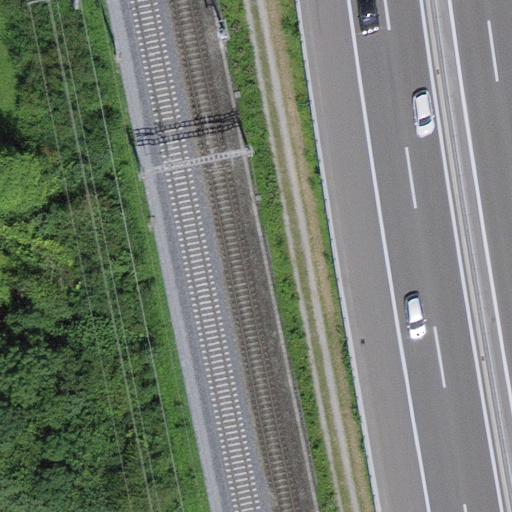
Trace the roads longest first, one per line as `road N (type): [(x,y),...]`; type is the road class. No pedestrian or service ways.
road 1 (track): [(252,0),(351,511)]
road 2 (motorway): [(385,0),(465,511)]
road 3 (motorway): [(511,179),(485,0)]
